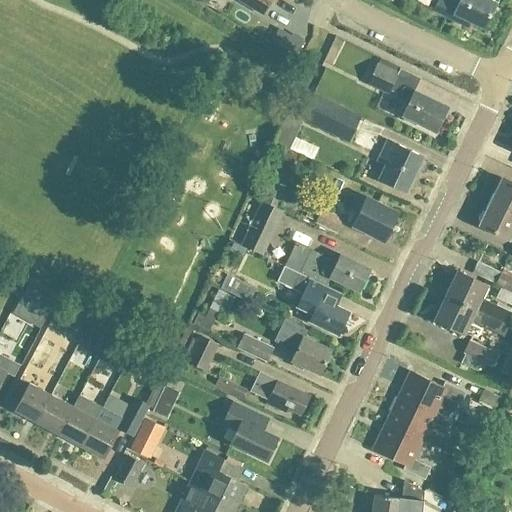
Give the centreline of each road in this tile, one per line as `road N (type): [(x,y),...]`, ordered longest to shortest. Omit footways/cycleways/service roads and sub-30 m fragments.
road 1 (residential): [(299,511),(502,77)]
road 2 (residential): [(502,77),(339,0)]
